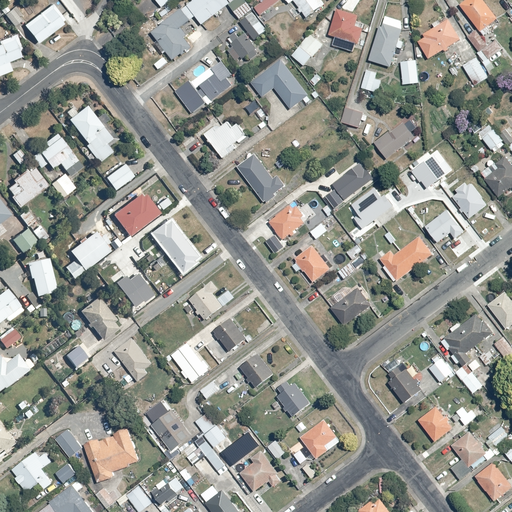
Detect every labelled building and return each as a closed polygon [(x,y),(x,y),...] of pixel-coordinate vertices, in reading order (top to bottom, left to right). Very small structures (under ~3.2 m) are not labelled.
[(233,0),(230,3),(227,0),(189,0),(186,3),(202,24),(229,4),(240,19),(253,9),(245,0),(233,0)] [(279,0),(264,0),(254,8),(260,15),(279,0)] [(284,0),(287,4),(292,0),(306,18),(324,5),(321,0),(284,0)] [(491,31),(491,30),(488,26),(497,19),(482,0),(466,0),(460,5),(477,29),(467,36),(485,61),(502,49),(495,39),(488,44),(483,37),(491,31)] [(176,6),(173,2),(158,13),(162,18),(176,6)] [(10,4),(2,10),(13,26),(22,19),(10,4)] [(66,23),(52,5),(27,24),(41,42),(66,23)] [(183,26),(193,18),(185,6),(153,30),(160,39),(158,41),(165,51),(168,49),(175,58),(193,44),(186,35),(188,33),(183,26)] [(357,47),(364,30),(355,26),(359,17),(339,9),(328,36),(357,47)] [(267,30),(253,12),(239,22),(254,41),(267,30)] [(403,22),(383,15),(369,61),(390,68),(396,47),(401,48),(404,40),(398,39),(403,22)] [(460,40),(449,20),(429,32),(430,34),(418,41),(428,59),(460,40)] [(258,54),(255,49),(256,48),(245,33),(241,36),(237,31),(227,39),(231,45),(226,49),(236,61),(240,58),(245,65),(258,54)] [(322,45),(310,34),(291,55),(303,66),(322,45)] [(0,75),(14,70),(11,61),(24,56),(15,36),(0,41),(0,75)] [(488,77),(476,57),(463,65),(475,85),(488,77)] [(233,74),(223,60),(192,83),(190,81),(176,91),(192,114),(232,85),(227,78),(233,74)] [(308,95),(281,60),(251,83),(262,98),(274,88),(290,110),(308,95)] [(418,84),(416,60),(401,62),(403,85),(418,84)] [(377,72),(366,69),(361,88),(378,93),(381,81),(375,79),(377,72)] [(262,108),(256,100),(244,109),(249,116),(262,108)] [(415,104),(404,103),(403,121),(414,121),(415,104)] [(63,113),(68,120),(87,143),(85,145),(98,162),(112,151),(105,144),(112,138),(85,105),(79,111),(74,105),(63,113)] [(365,111),(348,105),(343,119),(360,125),(365,111)] [(232,129),(228,123),(217,131),(214,126),(205,134),(224,157),(236,148),(233,145),(246,134),(238,124),(232,129)] [(415,137),(403,123),(375,145),(387,160),(415,137)] [(511,149),(511,136),(506,128),(499,132),(511,149)] [(493,130),(482,138),(491,150),(502,141),(493,130)] [(65,172),(69,177),(83,166),(56,133),(44,142),(48,147),(39,153),(43,158),(37,163),(41,167),(47,163),(51,169),(59,163),(65,172)] [(479,162),(488,154),(481,147),(472,154),(479,162)] [(19,149),(11,154),(19,166),(27,161),(19,149)] [(273,180),(255,154),(238,166),(265,205),(276,197),(274,194),(285,186),(278,176),(273,180)] [(511,165),(504,156),(481,175),(499,197),(511,187),(511,188),(511,165)] [(362,159),(359,161),(339,177),(336,173),(315,188),(324,200),(326,198),(334,209),(371,181),(376,177),(362,159)] [(463,170),(458,163),(451,168),(457,175),(463,170)] [(133,176),(124,164),(105,178),(114,190),(133,176)] [(9,197),(18,208),(47,185),(32,167),(6,188),(12,195),(9,197)] [(75,187),(64,173),(50,183),(62,198),(75,187)] [(484,197),(470,179),(456,190),(459,193),(452,198),(469,219),(487,205),(482,198),(484,197)] [(160,213),(144,192),(136,198),(135,197),(111,214),(128,236),(160,213)] [(0,222),(10,214),(0,200),(0,233),(4,231),(0,226),(0,222)] [(268,223),(277,234),(266,242),(275,254),(286,245),(283,241),(304,223),(300,218),(303,215),(293,203),(268,223)] [(27,208),(18,214),(27,225),(35,219),(27,208)] [(464,232),(447,210),(424,227),(437,244),(450,233),(455,239),(464,232)] [(196,256),(169,221),(164,224),(163,223),(150,233),(181,273),(194,262),(192,259),(196,256)] [(37,222),(30,228),(41,243),(48,238),(37,222)] [(326,232),(320,224),(310,232),(316,240),(326,232)] [(37,241),(27,228),(12,240),(22,253),(37,241)] [(72,278),(83,270),(111,250),(96,230),(68,251),(75,259),(64,267),(72,278)] [(390,231),(384,236),(390,245),(397,240),(390,231)] [(379,260),(386,269),(384,270),(394,283),(396,282),(433,255),(420,237),(403,249),(394,256),(391,251),(379,260)] [(294,259),(296,263),(292,266),(299,275),(303,272),(312,283),(330,269),(312,246),(294,259)] [(57,292),(48,258),(27,263),(35,297),(57,292)] [(362,267),(359,262),(354,266),(351,262),(338,272),(344,280),(362,267)] [(218,289),(212,281),(188,300),(204,321),(234,298),(228,290),(217,300),(212,293),(218,289)] [(373,305),(359,287),(330,309),(344,328),(373,305)] [(0,322),(20,307),(7,290),(0,294),(0,322)] [(511,302),(504,292),(488,305),(506,329),(511,324),(511,302)] [(93,330),(86,336),(94,347),(121,326),(98,296),(78,311),(93,330)] [(466,364),(480,353),(475,347),(493,333),(477,312),(439,342),(451,357),(459,368),(455,372),(473,393),(483,385),(466,364)] [(213,332),(216,337),(205,346),(220,365),(231,356),(229,353),(247,339),(230,318),(213,332)] [(20,338),(13,330),(0,339),(0,341),(6,349),(20,338)] [(511,353),(511,344),(505,336),(496,344),(507,358),(511,353)] [(152,364),(132,338),(114,352),(137,382),(147,374),(144,370),(152,364)] [(171,355),(183,371),(181,372),(186,379),(188,378),(191,383),(208,371),(194,353),(188,343),(171,355)] [(88,359),(77,344),(63,354),(74,370),(88,359)] [(497,357),(491,349),(480,356),(486,365),(497,357)] [(274,375),(258,354),(248,362),(264,382),(274,375)] [(28,371),(16,355),(4,363),(0,357),(0,391),(6,387),(28,371)] [(402,363),(398,358),(391,363),(389,360),(381,365),(393,381),(388,384),(403,405),(422,390),(402,363)] [(453,372),(442,358),(429,369),(440,382),(453,372)] [(291,386),(287,380),(276,388),(280,394),(276,397),(292,418),(311,403),(295,383),(291,386)] [(220,390),(213,381),(201,391),(208,399),(220,390)] [(496,399),(485,406),(490,412),(500,404),(496,399)] [(444,413),(442,415),(435,407),(418,421),(434,442),(452,428),(446,421),(449,419),(444,413)] [(191,435),(171,409),(151,425),(171,451),(191,435)] [(470,420),(462,409),(451,417),(460,428),(470,420)] [(204,418),(197,423),(204,433),(211,428),(204,418)] [(300,437),(305,445),(294,453),(301,464),(313,456),(315,459),(327,451),(340,442),(324,420),(300,437)] [(0,452),(15,441),(0,421),(0,452)] [(307,428),(302,421),(295,427),(300,433),(307,428)] [(116,476),(114,472),(140,462),(128,428),(84,445),(99,483),(116,476)] [(84,447),(71,429),(58,438),(72,457),(84,447)] [(448,471),(450,469),(460,480),(469,473),(486,457),(488,460),(496,454),(490,448),(486,451),(469,431),(451,447),(455,452),(441,464),(448,471)] [(235,449),(223,432),(217,437),(219,440),(213,445),(223,458),(235,449)] [(228,469),(204,439),(191,449),(200,460),(205,455),(221,475),(228,469)] [(285,453),(275,441),(267,447),(277,459),(285,453)] [(511,443),(503,451),(511,462),(511,443)] [(282,480),(262,451),(253,457),(255,462),(239,473),(253,492),(269,482),(272,487),(282,480)] [(40,458),(36,452),(12,470),(17,477),(15,478),(26,493),(40,482),(45,489),(54,482),(43,468),(52,461),(46,453),(40,458)] [(511,487),(511,486),(493,463),(475,477),(494,502),(511,487)] [(76,473),(69,464),(56,473),(64,483),(76,473)] [(186,466),(179,471),(187,481),(193,476),(186,466)] [(151,495),(160,506),(158,508),(161,511),(170,511),(171,511),(164,503),(184,487),(175,476),(151,495)] [(93,511),(77,491),(84,486),(79,480),(37,511),(93,511)] [(122,497),(111,482),(96,493),(107,508),(122,497)] [(140,511),(152,504),(140,486),(127,495),(138,511),(140,511)] [(216,495),(211,487),(203,493),(208,500),(205,503),(211,511),(238,511),(222,490),(216,495)] [(360,511),(359,511),(389,511),(377,496),(358,510),(360,511)]
